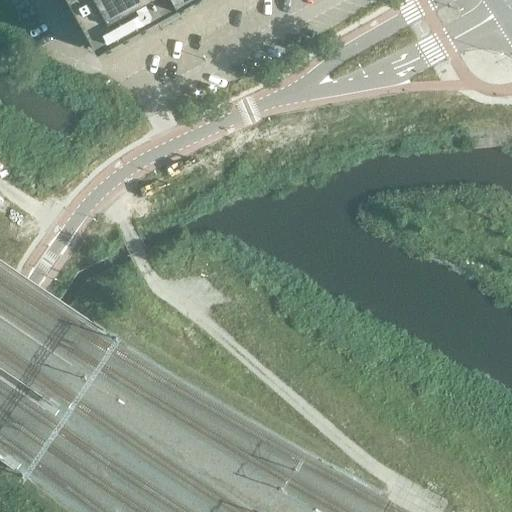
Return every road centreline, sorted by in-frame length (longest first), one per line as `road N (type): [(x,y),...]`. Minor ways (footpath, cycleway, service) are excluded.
road 1 (unclassified): [(0,328),(102,186),(251,104)]
road 2 (unclassified): [(251,104),(396,72),(500,12)]
road 3 (unclassified): [(425,0),(251,104)]
